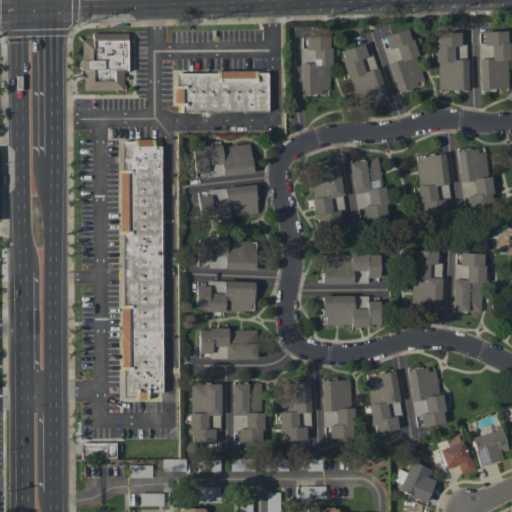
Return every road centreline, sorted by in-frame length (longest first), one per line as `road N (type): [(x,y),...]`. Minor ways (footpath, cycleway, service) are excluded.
road 1 (primary): [(53,8),(347,0)]
road 2 (primary): [(21,9),(24,271)]
road 3 (primary): [(55,395),(53,159)]
road 4 (residential): [(511,121),(447,122),(306,146),(283,163)]
road 5 (residential): [(511,367),(431,340),(401,340),(353,358),(290,342)]
road 6 (residential): [(283,163),(290,342)]
road 7 (primary): [(53,159),(53,8)]
road 8 (primary): [(24,271),(24,395)]
